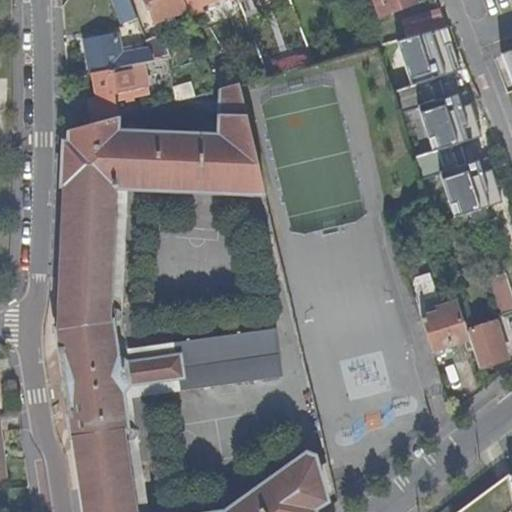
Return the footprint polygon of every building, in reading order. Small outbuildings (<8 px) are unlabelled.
[(136,20),(129,0),(110,0),(120,26),(136,20)] [(186,10),(182,0),(141,0),(151,26),(187,12),(186,10)] [(182,0),(186,10),(200,5),(213,0),(182,0)] [(415,6),(412,0),(378,0),(385,17),(415,6)] [(203,14),(200,5),(186,10),(187,12),(189,19),(203,14)] [(83,43),(90,75),(91,75),(142,64),(152,63),(148,50),(120,56),(116,37),(83,43)] [(145,42),(148,50),(152,63),(168,60),(159,37),(145,42)] [(388,53),(380,55),(390,88),(399,85),(396,76),(391,62),(388,53)] [(511,82),(511,53),(502,57),(511,82)] [(412,56),(391,62),(396,76),(416,69),(412,56)] [(142,64),(91,75),(95,98),(87,99),(89,116),(91,125),(106,121),(117,118),(114,103),(113,95),(146,88),(147,87),(142,64)] [(70,143),(64,144),(57,331),(56,331),(71,430),(83,511),(311,511),(325,502),(314,457),(306,455),(225,511),(148,511),(131,399),(279,378),(272,330),(127,350),(121,315),(126,189),(264,195),(238,85),(219,90),(218,137),(117,132),(117,118),(106,121),(91,125),(70,131),(70,143)] [(148,95),(146,88),(113,95),(114,103),(148,95)] [(441,144),(411,154),(421,188),(451,178),(441,144)] [(497,191),(491,172),(480,176),(486,195),(497,191)] [(425,199),(440,194),(455,189),(451,178),(421,188),(425,199)] [(428,207),(433,223),(447,218),(440,194),(425,199),(428,207)] [(472,227),(489,221),(485,210),(469,215),(472,227)] [(501,317),(511,312),(511,295),(501,260),(486,265),(501,317)] [(430,350),(440,346),(465,338),(457,310),(443,315),(430,277),(409,284),(430,350)] [(467,331),(479,369),(507,360),(496,322),(467,331)] [(430,350),(432,356),(442,353),(440,346),(430,350)] [(511,511),(511,482),(511,477),(462,511),(511,511)]
